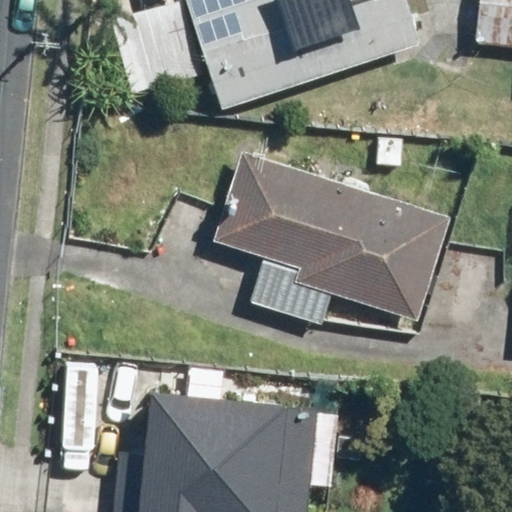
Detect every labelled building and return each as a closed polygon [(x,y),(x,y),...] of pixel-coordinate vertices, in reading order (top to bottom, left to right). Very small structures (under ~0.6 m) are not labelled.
[(414,0),(193,0),(196,7),(214,60),(227,101),(427,36),(414,0)] [(511,0),(478,0),(475,32),(511,34),(511,0)] [(204,69),(192,20),(153,29),(148,9),(117,16),(134,85),(204,69)] [(245,141),(217,232),(262,246),(248,293),(325,317),(335,285),(426,313),(458,205),(245,141)] [(306,511),(321,397),(155,376),(146,444),(127,442),(118,511),(306,511)]
